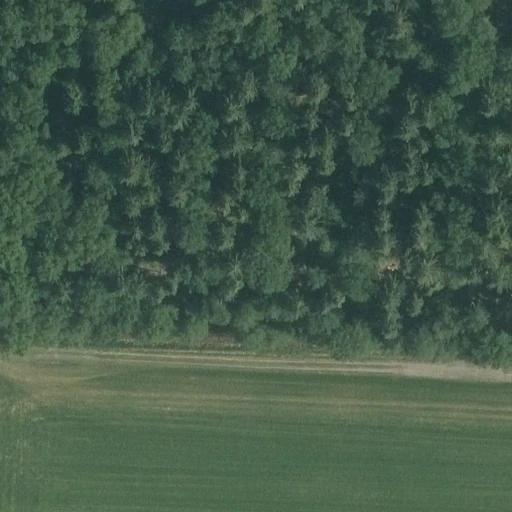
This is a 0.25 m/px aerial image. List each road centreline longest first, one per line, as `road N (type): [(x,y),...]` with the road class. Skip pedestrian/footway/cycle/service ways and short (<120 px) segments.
road 1 (track): [(511,43),(0,20)]
road 2 (track): [(0,349),(511,370)]
